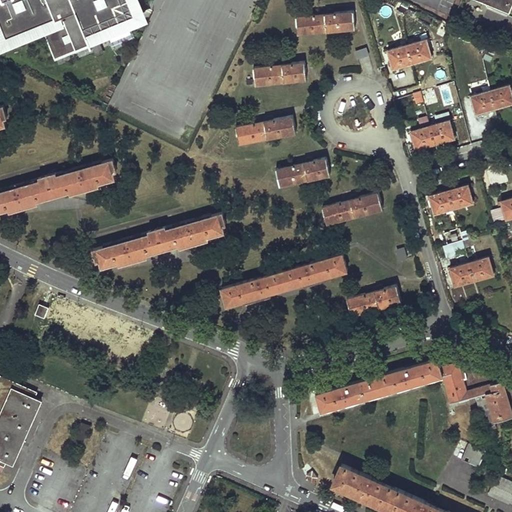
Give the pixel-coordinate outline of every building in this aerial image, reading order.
[(0,0),(0,24),(6,39),(62,15),(65,23),(44,31),(55,58),(91,43),(94,50),(101,47),(95,31),(111,24),(120,20),(138,13),(132,0),(0,0)] [(511,0),(480,0),(511,13),(511,0)] [(298,33),(355,27),(353,9),(296,15),(298,33)] [(120,20),(111,24),(113,29),(106,32),(112,48),(136,38),(129,23),(122,26),(120,20)] [(412,62),(431,56),(426,38),(407,44),(412,62)] [(393,67),(412,62),(407,44),(388,50),(393,67)] [(484,52),(487,47),(480,44),(478,49),(484,52)] [(356,48),(357,56),(369,54),(367,46),(356,48)] [(491,56),(494,51),(487,47),(484,52),(491,56)] [(253,66),(255,84),(306,77),(304,60),(253,66)] [(490,88),(495,106),(511,101),(511,92),(509,83),(490,88)] [(430,94),(428,88),(420,90),(422,96),(430,94)] [(470,94),(475,112),(495,106),(490,88),(470,94)] [(422,96),(420,90),(412,92),(414,98),(422,96)] [(235,124),(239,142),(296,131),(293,114),(235,124)] [(435,142),(455,137),(449,118),(430,124),(435,142)] [(416,148),(435,142),(430,124),(410,130),(416,148)] [(326,155),(275,167),(279,184),(330,173),(326,155)] [(40,179),(0,190),(0,209),(17,204),(18,207),(28,204),(27,202),(78,187),(79,189),(89,186),(89,184),(116,176),(114,169),(116,169),(113,157),(58,173),(57,172),(40,177),(40,179)] [(453,207),(473,202),(468,183),(448,188),(453,207)] [(433,212),(453,207),(448,188),(428,194),(433,212)] [(322,206),(327,223),(383,208),(378,191),(322,206)] [(506,218),(511,216),(511,195),(501,199),(506,218)] [(150,233),(94,249),(98,261),(101,260),(102,266),(127,259),(127,261),(138,258),(137,256),(188,241),(188,244),(199,241),(198,238),(225,230),(223,224),(226,223),(223,212),(167,228),(166,225),(149,230),(150,233)] [(463,239),(473,236),(471,227),(460,230),(463,239)] [(452,242),(463,239),(460,230),(450,233),(452,242)] [(473,236),(463,239),(465,247),(476,244),(473,236)] [(463,239),(452,242),(454,250),(465,247),(463,239)] [(396,248),(400,259),(408,256),(404,245),(396,248)] [(342,253),(222,287),(227,305),(252,298),(252,300),(262,297),(262,295),(312,280),(313,283),(324,279),(323,277),(347,271),(342,253)] [(473,279),(493,274),(488,255),(468,260),(473,279)] [(454,284),(473,279),(468,260),(449,266),(454,284)] [(397,283),(347,298),(352,314),(402,300),(397,283)] [(49,308),(45,317),(44,319),(137,354),(145,333),(52,298),(49,308)] [(35,314),(45,317),(49,308),(39,304),(35,314)] [(450,402),(474,396),(472,388),(466,390),(463,379),(466,378),(462,359),(457,356),(455,362),(439,366),(437,357),(316,392),(321,410),(339,405),(340,407),(365,399),(364,397),(399,387),(399,389),(425,382),(424,380),(442,374),(450,402)] [(0,464),(5,467),(8,460),(13,463),(41,400),(35,397),(37,391),(0,374),(0,464)] [(490,408),(494,421),(511,415),(511,411),(502,379),(472,388),(474,396),(485,392),(490,408)] [(480,411),(485,430),(496,427),(494,421),(490,408),(480,411)] [(486,450),(469,442),(461,459),(478,466),(486,450)] [(452,511),(341,463),(331,484),(395,511),(452,511)] [(317,477),(311,469),(305,473),(310,481),(317,477)] [(511,503),(511,481),(496,474),(487,494),(508,503),(509,502),(511,503)]
